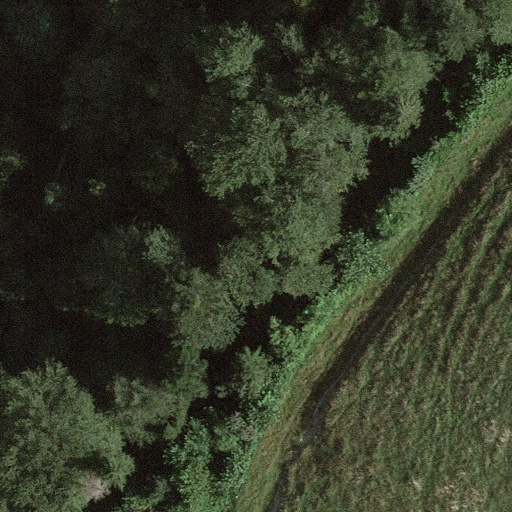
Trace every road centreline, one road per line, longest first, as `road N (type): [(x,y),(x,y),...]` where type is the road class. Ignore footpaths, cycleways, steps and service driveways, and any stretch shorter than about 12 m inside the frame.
road 1 (track): [(254,511),(271,448),(298,393),(511,115)]
road 2 (track): [(0,317),(63,164),(109,0)]
road 3 (track): [(24,247),(21,96),(0,4)]
